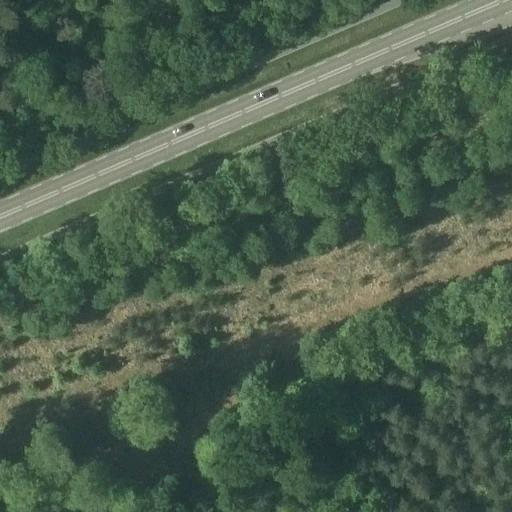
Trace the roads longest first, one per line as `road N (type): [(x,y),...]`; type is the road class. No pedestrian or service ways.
road 1 (primary): [(0,215),(505,0)]
road 2 (track): [(293,327),(511,257)]
